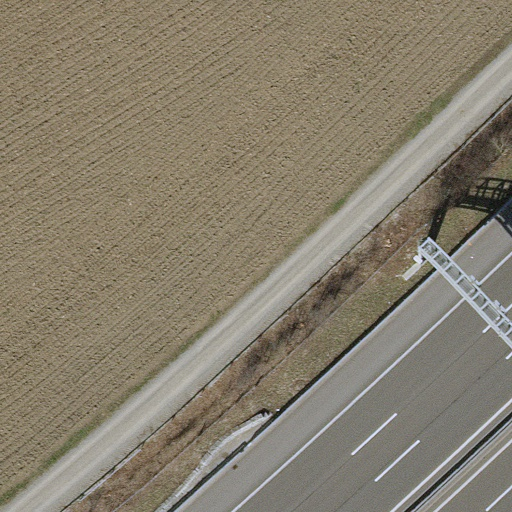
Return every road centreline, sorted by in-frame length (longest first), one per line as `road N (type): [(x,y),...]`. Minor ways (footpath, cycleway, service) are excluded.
road 1 (track): [(27,511),(229,334),(511,64)]
road 2 (motorway): [(511,327),(314,511)]
